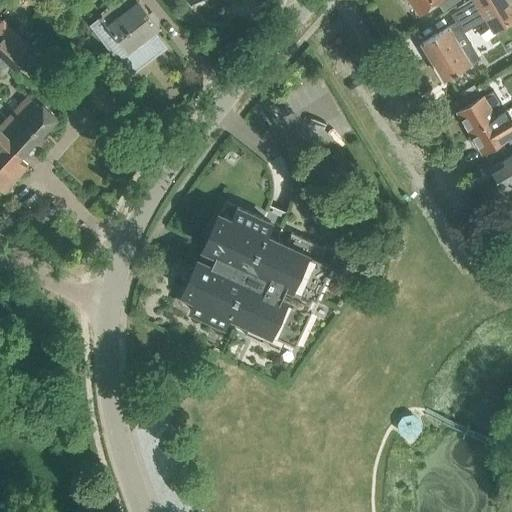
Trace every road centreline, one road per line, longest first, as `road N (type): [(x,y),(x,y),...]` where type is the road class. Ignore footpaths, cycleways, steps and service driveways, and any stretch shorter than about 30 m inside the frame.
road 1 (unclassified): [(110,308),(128,237),(175,166),(315,0)]
road 2 (unclassified): [(489,247),(344,0)]
road 3 (unclassified): [(130,476),(104,354),(110,308)]
road 4 (unclassified): [(110,308),(0,254)]
